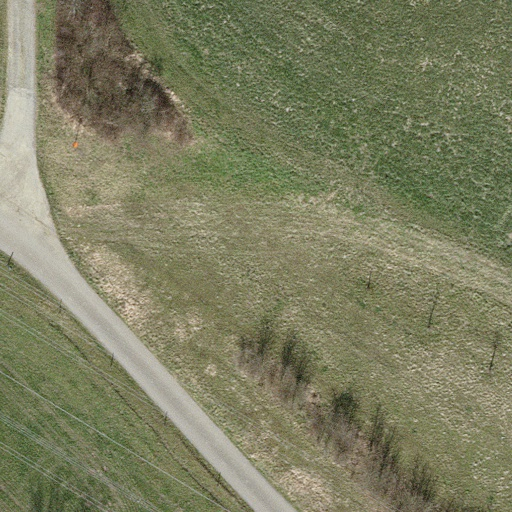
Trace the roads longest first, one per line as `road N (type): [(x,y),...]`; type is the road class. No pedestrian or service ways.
road 1 (track): [(283,511),(0,209)]
road 2 (track): [(0,208),(20,189),(21,0)]
